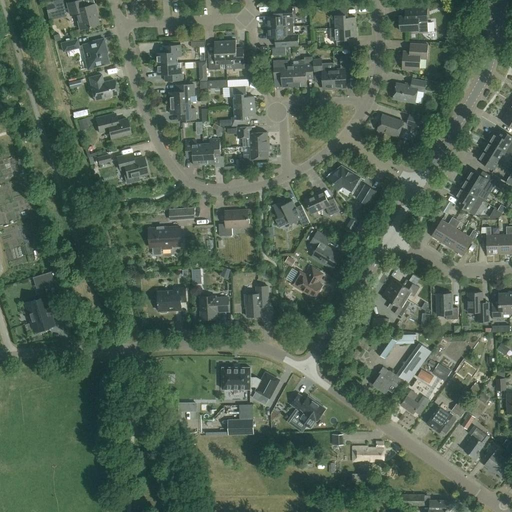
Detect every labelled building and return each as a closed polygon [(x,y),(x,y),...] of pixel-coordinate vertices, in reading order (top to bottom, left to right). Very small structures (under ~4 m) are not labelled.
[(99,24),(95,11),(96,11),(95,4),(84,7),(82,0),(78,0),(67,3),(69,15),(75,13),(79,29),(99,24)] [(53,4),(46,6),(48,14),(55,12),(53,4)] [(285,7),(283,7),(274,8),(275,16),(267,17),(268,28),(294,26),(293,21),(291,21),(291,14),(296,13),(296,6),(285,7)] [(336,28),(356,27),(356,17),(348,17),(348,8),(335,9),(336,28)] [(427,19),(427,8),(413,9),(414,15),(400,16),(400,31),(419,30),(419,20),(427,19)] [(294,26),(268,28),(268,38),(272,38),(276,38),(276,42),(276,46),(277,46),(277,47),(281,47),(285,46),(292,46),(299,45),(298,40),(298,34),(296,35),(294,35),(294,26)] [(356,27),(336,28),(336,33),(334,33),(334,40),(337,40),(337,46),(350,46),(349,37),(357,36),(356,27)] [(79,46),(77,39),(61,43),(63,52),(67,51),(67,49),(79,46)] [(82,45),(86,59),(89,68),(108,63),(105,49),(106,48),(103,39),(89,42),(89,43),(82,45)] [(226,64),(233,63),(233,68),(245,68),(244,54),(237,55),(236,40),(225,41),(226,64)] [(226,64),(225,41),(214,41),(215,56),(208,56),(209,70),(221,69),(220,64),(226,64)] [(427,59),(428,44),(412,44),(412,51),(403,51),(403,58),(402,58),(401,59),(400,60),(401,61),(401,62),(403,62),(402,69),(420,70),(421,58),(427,59)] [(178,63),(177,56),(181,56),(181,45),(163,46),(164,53),(156,53),(157,64),(178,63)] [(334,69),(335,88),(347,87),(346,71),(354,71),(353,56),(341,57),(341,69),(334,69)] [(307,85),(306,69),(313,69),(312,57),(305,57),(305,59),(299,60),(299,65),(294,65),(295,86),(307,85)] [(295,86),(294,65),(288,65),(288,60),(274,61),(275,75),(282,75),(283,87),(295,86)] [(314,73),(322,73),(323,89),(335,88),(334,69),(322,70),(322,60),(314,61),(314,73)] [(178,63),(157,64),(157,74),(165,74),(165,81),(183,80),(182,69),(178,69),(178,63)] [(118,95),(114,79),(103,82),(101,74),(89,77),(94,101),(105,98),(105,99),(110,98),(110,97),(118,95)] [(418,90),(424,91),(426,81),(413,79),(411,86),(397,83),(394,99),(415,103),(418,90)] [(80,86),(78,80),(69,82),(70,88),(80,86)] [(191,102),(191,95),(195,95),(194,84),(177,85),(177,92),(169,92),(170,103),(191,102)] [(234,107),(255,106),(254,96),(247,96),(246,87),(230,88),(231,97),(234,97),(234,107)] [(191,102),(170,103),(171,114),(178,113),(178,120),(196,119),(195,108),(191,108),(191,102)] [(255,106),(234,107),(235,117),(232,117),(232,126),(248,125),(248,116),(255,115),(255,106)] [(511,113),(507,111),(501,120),(511,127),(511,113)] [(100,133),(109,130),(111,138),(130,134),(127,119),(117,121),(115,113),(96,118),(100,133)] [(169,113),(160,115),(161,121),(171,118),(169,113)] [(384,133),(385,132),(398,137),(404,122),(383,114),(377,130),(379,130),(378,131),(378,133),(380,135),(381,136),(383,135),(384,133)] [(407,124),(419,128),(422,119),(410,115),(407,124)] [(212,127),(217,130),(217,136),(223,136),(222,127),(214,123),(212,127)] [(243,138),(244,138),(244,146),(250,146),(270,145),(269,139),(268,139),(268,132),(252,133),(251,126),(237,127),(238,134),(242,134),(243,138)] [(488,141),(497,147),(506,152),(511,155),(511,136),(501,129),(498,134),(494,132),(488,141)] [(203,144),(204,165),(215,164),(215,156),(221,156),(220,139),(210,139),(210,143),(203,144)] [(204,165),(203,144),(197,144),(196,140),(186,141),(186,158),(193,158),(194,165),(204,165)] [(483,150),(500,161),(506,152),(497,147),(488,141),(483,150)] [(269,150),(270,150),(270,145),(250,146),(251,154),(243,155),(244,159),(239,159),(239,167),(253,166),(253,159),(269,158),(269,150)] [(500,161),(483,150),(478,159),(495,170),(500,161)] [(132,153),(116,157),(119,170),(124,168),(127,178),(148,173),(144,157),(133,160),(132,153)] [(97,157),(99,164),(111,161),(109,154),(97,157)] [(343,186),(352,192),(361,177),(342,166),(327,177),(338,190),(343,186)] [(10,177),(20,175),(19,169),(9,170),(10,177)] [(471,169),(466,178),(490,193),(498,180),(483,171),(480,175),(471,169)] [(466,178),(461,187),(478,197),(484,202),(490,193),(466,178)] [(357,198),(367,205),(376,191),(366,185),(357,198)] [(461,187),(455,196),(459,198),(467,203),(464,209),(474,215),(483,201),(477,198),(478,197),(461,187)] [(339,211),(334,198),(328,201),(324,191),(305,200),(311,213),(325,207),(329,215),(339,211)] [(273,206),(279,218),(275,220),(279,227),(290,222),(291,224),(300,220),(303,226),(310,223),(301,205),(296,207),(293,200),(283,205),(281,202),(273,206)] [(447,213),(453,203),(447,200),(441,210),(447,213)] [(491,206),(496,209),(500,203),(495,200),(491,206)] [(498,210),(503,213),(506,207),(501,204),(498,210)] [(170,210),(170,219),(194,217),(193,208),(191,208),(179,209),(170,210)] [(249,219),(248,210),(225,211),(226,224),(219,224),(219,236),(232,235),(232,227),(248,226),(248,219),(249,219)] [(441,244),(457,219),(453,217),(448,224),(442,220),(432,236),(439,240),(437,242),(441,244)] [(453,248),(462,233),(456,229),(460,221),(457,219),(441,244),(445,246),(446,244),(453,248)] [(491,235),(491,227),(494,227),(494,220),(483,220),(483,227),(486,227),(487,233),(487,254),(488,254),(488,256),(492,256),(492,254),(500,253),(499,235),(491,235)] [(35,226),(26,226),(26,235),(35,235),(35,226)] [(499,235),(500,253),(507,253),(507,256),(511,255),(511,226),(506,226),(507,235),(499,235)] [(173,249),(173,246),(181,246),(180,227),(149,228),(150,247),(161,247),(161,249),(173,249)] [(305,238),(309,240),(315,232),(311,229),(305,238)] [(473,229),(469,237),(462,233),(453,248),(459,252),(458,254),(462,257),(463,255),(473,239),(477,232),(473,229)] [(312,256),(333,269),(341,255),(326,246),(330,239),(317,232),(311,242),(318,246),(312,256)] [(292,266),(295,260),(288,256),(285,262),(292,266)] [(227,278),(230,269),(224,267),(221,276),(227,278)] [(323,285),(318,282),(323,274),(312,267),(307,275),(306,274),(298,287),(315,298),(323,285)] [(44,286),(55,283),(55,282),(54,282),(51,271),(32,277),(33,279),(34,283),(42,281),(44,286)] [(388,288),(407,299),(410,294),(414,296),(420,287),(409,280),(405,286),(393,279),(388,288)] [(261,316),(260,309),(260,305),(269,305),(268,286),(256,286),(257,294),(245,294),(245,306),(247,306),(247,316),(261,316)] [(187,302),(186,287),(173,288),(173,290),(158,291),(159,302),(157,304),(157,309),(161,313),(167,313),(168,311),(181,310),(181,302),(187,302)] [(411,302),(407,299),(388,288),(382,297),(394,304),(391,310),(402,316),(411,302)] [(510,314),(509,291),(509,293),(498,293),(499,306),(492,306),(493,319),(504,319),(504,314),(510,314)] [(468,312),(478,312),(478,322),(490,321),(489,306),(483,307),(483,292),(468,293),(468,312)] [(459,319),(458,307),(452,307),(452,293),(437,294),(437,315),(446,315),(446,319),(459,319)] [(229,311),(228,297),(216,298),(216,296),(200,297),(201,319),(217,318),(217,312),(229,311)] [(28,314),(31,321),(33,331),(44,328),(46,328),(45,327),(54,325),(51,316),(53,316),(50,308),(49,309),(45,297),(35,300),(33,300),(33,301),(25,303),(28,314)] [(425,302),(422,307),(429,312),(431,310),(427,308),(429,304),(425,302)] [(421,327),(429,328),(431,314),(423,313),(421,327)] [(372,328),(388,330),(389,319),(373,317),(372,328)] [(397,341),(391,337),(388,335),(376,352),(385,358),(397,341)] [(409,383),(434,349),(424,341),(399,377),(409,383)] [(433,367),(436,362),(431,359),(428,364),(433,367)] [(448,377),(451,371),(439,363),(435,369),(448,377)] [(453,378),(461,384),(465,378),(469,381),(474,374),(462,366),(453,378)] [(385,392),(388,389),(392,392),(402,379),(389,370),(389,371),(383,367),(379,373),(381,374),(374,383),(385,392)] [(251,368),(223,368),(223,389),(251,389),(251,386),(256,386),(259,388),(257,391),(270,397),(279,380),(267,373),(263,381),(257,378),(251,378),(251,368)] [(430,384),(434,376),(421,369),(417,377),(430,384)] [(496,372),(496,378),(496,390),(506,390),(507,393),(508,413),(511,412),(511,386),(506,386),(506,378),(505,378),(505,372),(496,372)] [(420,414),(430,400),(423,396),(418,403),(414,400),(417,395),(411,390),(401,404),(415,413),(416,411),(420,414)] [(393,392),(383,399),(392,413),(402,406),(393,392)] [(300,407),(304,410),(299,418),(311,426),(317,419),(326,408),(309,396),(306,399),(299,394),(292,404),(299,409),(300,407)] [(461,417),(464,414),(466,410),(456,403),(451,410),(461,417)] [(243,405),(243,417),(253,417),(253,405),(243,405)] [(446,432),(454,422),(456,418),(450,414),(439,406),(437,408),(433,414),(427,422),(440,432),(442,429),(446,432)] [(467,412),(463,418),(465,420),(461,425),(467,429),(475,417),(467,412)] [(228,420),(229,435),(254,434),(253,419),(228,420)] [(485,442),(489,436),(474,425),(469,433),(474,437),(465,449),(475,457),(485,443),(485,442)] [(332,445),(344,445),(343,434),(332,434),(332,445)] [(382,459),(385,460),(385,442),(377,442),(377,447),(354,447),(353,461),(382,461),(382,459)] [(505,467),(509,461),(500,455),(503,449),(494,443),(487,452),(492,455),(485,465),(495,471),(502,475),(507,468),(505,467)] [(424,505),(424,494),(402,494),(401,505),(424,505)] [(447,501),(441,500),(430,500),(429,511),(447,511),(447,506),(447,501)]
